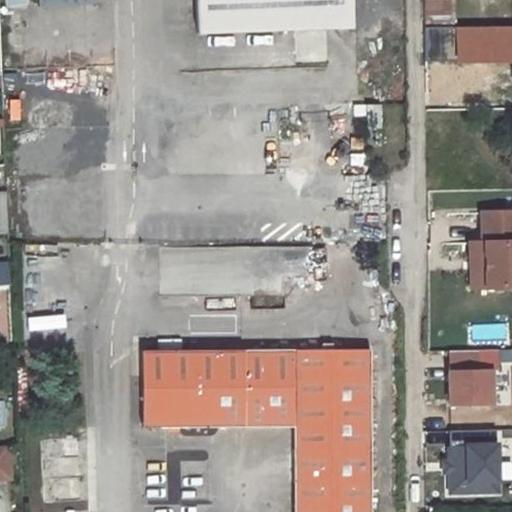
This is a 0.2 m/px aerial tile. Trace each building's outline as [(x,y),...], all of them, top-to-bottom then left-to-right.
[(350,0),(193,0),(195,34),(352,29),(350,0)] [(455,0),(424,0),(426,62),(511,61),(511,71),(511,28),(456,29),(455,0)] [(381,127),(380,102),(365,103),(366,128),(381,127)] [(345,172),(347,141),(327,140),(325,171),(345,172)] [(282,155),(240,155),(240,170),(283,170),(282,155)] [(511,212),(481,213),(482,238),(484,238),(486,288),(511,287),(511,212)] [(486,288),(484,238),(482,238),(469,239),(471,289),(486,288)] [(310,275),(310,250),(175,248),(175,263),(192,263),(192,290),(280,291),(280,274),(310,275)] [(7,260),(0,260),(0,282),(8,282),(7,260)] [(36,341),(75,341),(75,311),(36,311),(36,341)] [(368,511),(367,350),(142,351),(142,427),(295,426),(294,511),(368,511)] [(478,367),(478,350),(447,350),(447,405),(493,404),(492,367),(478,367)] [(450,488),(498,487),(495,428),(448,430),(450,488)]
